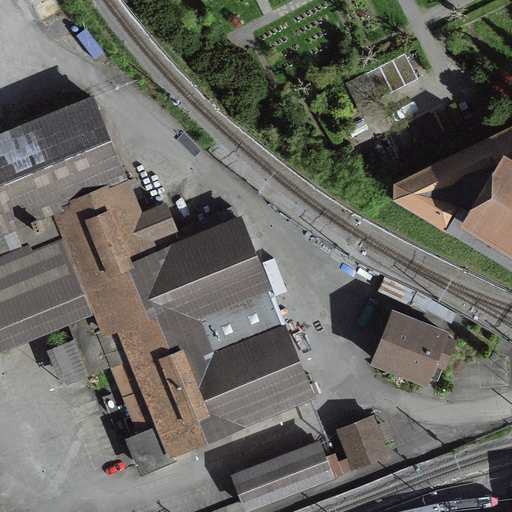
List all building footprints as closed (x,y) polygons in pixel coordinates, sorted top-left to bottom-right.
[(72,0),(27,0),(46,30),(78,10),(72,0)] [(406,52),(366,72),(378,97),(418,78),(406,52)] [(0,128),(0,350),(71,320),(140,473),(315,398),(237,215),(177,240),(173,228),(147,237),(139,214),(88,93),(0,128)] [(511,125),(382,192),(447,227),(460,206),(472,213),(503,162),(511,166),(511,125)] [(460,206),(447,227),(511,265),(511,166),(503,162),(472,213),(460,206)] [(165,205),(139,214),(147,237),(173,228),(165,205)] [(449,331),(390,307),(368,363),(427,386),(449,331)] [(388,457),(371,416),(333,431),(342,452),(326,458),(318,440),(227,475),(241,511),(256,511),(350,471),(350,472),(388,457)]
